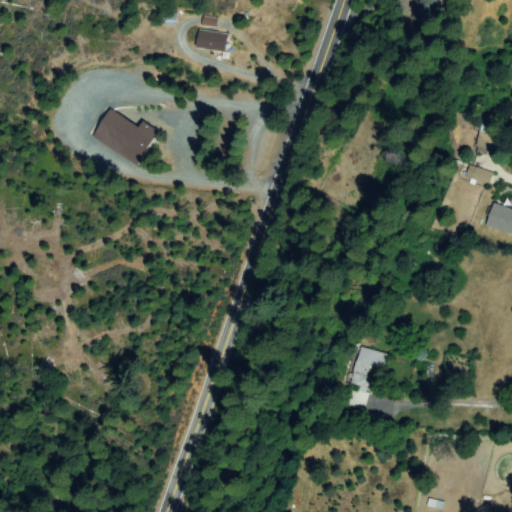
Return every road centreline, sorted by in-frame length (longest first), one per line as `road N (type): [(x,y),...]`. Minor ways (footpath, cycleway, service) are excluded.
road 1 (secondary): [(171,511),(249,309),(346,0)]
road 2 (residential): [(354,412),(511,376)]
